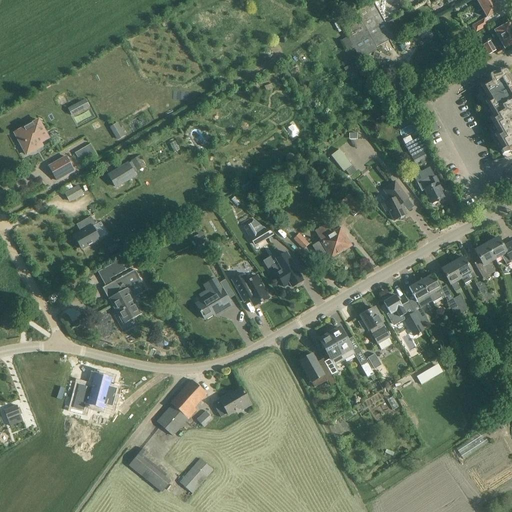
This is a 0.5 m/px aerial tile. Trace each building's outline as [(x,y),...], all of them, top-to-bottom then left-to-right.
[(501,10),(495,0),(477,0),(477,1),(487,18),(501,10)] [(376,48),(394,38),(390,31),(373,2),(334,25),(339,33),(344,31),(359,58),(360,57),(361,60),(378,50),(376,48)] [(476,33),(488,26),(484,19),(472,26),(476,33)] [(511,44),(511,29),(509,24),(495,32),(505,49),(511,44)] [(394,38),(394,39),(405,33),(400,25),(390,31),(394,38)] [(490,41),(483,46),(488,55),(496,51),(490,41)] [(511,80),(508,75),(506,71),(492,75),(491,75),(489,76),(490,80),(480,86),(488,101),(484,103),(493,118),(489,120),(497,133),(493,136),(503,151),(502,152),(503,154),(509,153),(511,151),(511,80)] [(408,124),(414,122),(411,116),(406,118),(408,124)] [(422,125),(428,135),(438,130),(432,120),(422,125)] [(38,121),(18,132),(23,141),(20,143),(27,155),(39,149),(37,145),(48,139),(38,121)] [(111,127),(118,140),(124,136),(117,123),(111,127)] [(422,151),(427,148),(420,137),(412,142),(409,137),(403,140),(415,166),(426,160),(422,151)] [(90,145),(74,151),(78,163),(95,156),(90,145)] [(352,167),(339,150),(330,156),(343,173),(352,167)] [(66,157),(49,167),(57,181),(74,171),(66,157)] [(137,177),(128,163),(107,175),(116,189),(137,177)] [(441,192),(443,190),(436,177),(430,180),(429,178),(424,180),(420,172),(413,176),(422,192),(425,190),(432,204),(443,197),(441,192)] [(401,205),(402,205),(408,200),(395,183),(384,191),(391,201),(382,206),(386,213),(389,211),(394,222),(400,219),(400,220),(405,218),(405,216),(406,216),(401,205)] [(79,187),(65,194),(70,202),(83,194),(79,187)] [(348,195),(341,202),(354,217),(362,211),(348,195)] [(96,225),(91,217),(76,225),(81,233),(74,237),(82,250),(99,240),(92,228),(96,225)] [(270,231),(254,220),(248,224),(257,238),(270,231)] [(274,234),(270,231),(257,238),(248,224),(243,228),(254,245),(274,234)] [(321,241),(312,247),(318,257),(326,252),(330,258),(332,257),(349,246),(340,231),(336,224),(332,227),(335,232),(332,234),(326,225),(315,232),(320,240),(321,241)] [(193,241),(197,247),(207,240),(202,232),(193,238),(194,241),(193,241)] [(300,233),(293,239),(303,250),(309,243),(300,233)] [(501,257),(503,259),(506,265),(511,262),(511,248),(505,252),(497,238),(487,244),(495,260),(501,257)] [(487,244),(475,251),(480,259),(473,263),(483,279),(494,272),(489,264),(495,260),(487,244)] [(218,248),(213,251),(218,260),(223,257),(218,248)] [(109,266),(115,276),(138,263),(132,252),(109,266)] [(303,281),(286,254),(276,260),(278,263),(272,267),(284,288),(290,284),(292,288),(303,281)] [(463,257),(452,264),(457,272),(461,279),(465,287),(471,283),(470,280),(475,277),(472,273),(463,257)] [(452,264),(442,270),(451,285),(455,293),(461,290),(456,282),(461,279),(452,264)] [(141,315),(136,307),(131,299),(147,290),(135,269),(103,287),(105,291),(110,299),(125,325),(141,315)] [(244,303),(244,302),(248,300),(250,299),(254,307),(268,299),(269,299),(257,277),(248,282),(244,275),(232,281),(244,303)] [(433,304),(444,297),(453,313),(459,310),(453,299),(446,286),(440,289),(433,275),(420,282),(432,301),(433,304)] [(215,294),(196,305),(205,320),(217,312),(219,315),(226,310),(231,307),(227,300),(224,294),(215,279),(208,283),(215,294)] [(482,281),(475,285),(486,303),(493,299),(482,281)] [(414,299),(408,302),(414,312),(423,327),(430,323),(420,307),(432,301),(420,282),(409,289),(414,299)] [(389,298),(383,301),(384,303),(383,304),(390,314),(387,316),(393,325),(404,319),(415,337),(425,331),(423,327),(414,312),(408,317),(395,296),(394,297),(390,300),(389,298)] [(460,296),(453,299),(459,310),(461,315),(468,311),(460,296)] [(353,306),(357,314),(363,310),(359,302),(353,306)] [(393,344),(389,338),(390,337),(384,327),(383,327),(382,324),(374,309),(361,316),(371,334),(377,344),(381,351),(393,344)] [(329,334),(344,360),(355,354),(340,328),(329,334)] [(332,377),(338,373),(334,366),(344,360),(329,334),(319,340),(330,359),(324,363),(326,366),(332,377)] [(328,385),(335,381),(332,377),(326,366),(320,369),(312,355),(300,362),(314,388),(326,382),(328,385)] [(375,355),(368,359),(374,370),(381,366),(375,355)] [(484,367),(490,378),(502,372),(496,361),(484,367)] [(367,363),(361,367),(367,378),(374,375),(367,363)] [(421,385),(442,373),(439,368),(418,380),(421,385)] [(66,374),(50,370),(44,396),(59,399),(58,403),(68,406),(72,392),(62,389),(66,374)] [(79,385),(73,408),(84,411),(86,402),(88,402),(103,406),(104,406),(104,405),(108,387),(111,379),(95,375),(92,388),(79,385)] [(191,380),(170,404),(172,405),(157,422),(173,437),(196,411),(194,409),(207,394),(191,380)] [(251,405),(241,390),(222,402),(223,404),(216,409),(221,417),(227,414),(229,416),(245,405),(247,407),(251,405)] [(4,410),(10,427),(23,422),(17,405),(4,410)] [(205,412),(196,420),(203,428),(212,420),(205,412)] [(495,424),(486,429),(491,436),(499,431),(495,424)] [(488,443),(482,433),(456,449),(463,459),(488,443)] [(170,480),(142,459),(146,454),(139,448),(126,467),(160,493),(170,480)] [(201,459),(192,469),(180,483),(193,494),(214,471),(201,459)]
